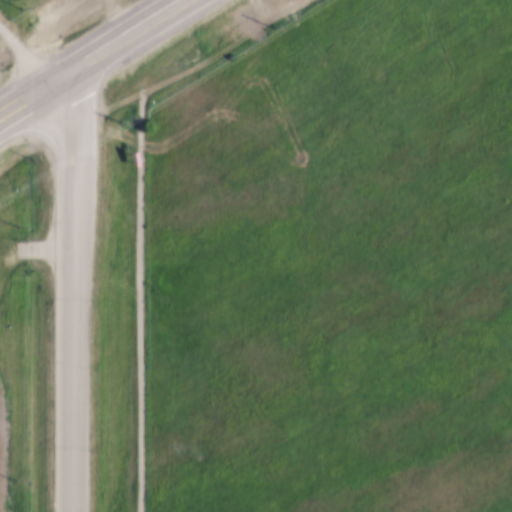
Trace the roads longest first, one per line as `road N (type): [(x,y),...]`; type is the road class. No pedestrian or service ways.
road 1 (residential): [(72,511),(74,138),(42,82)]
road 2 (primary): [(42,82),(172,0)]
